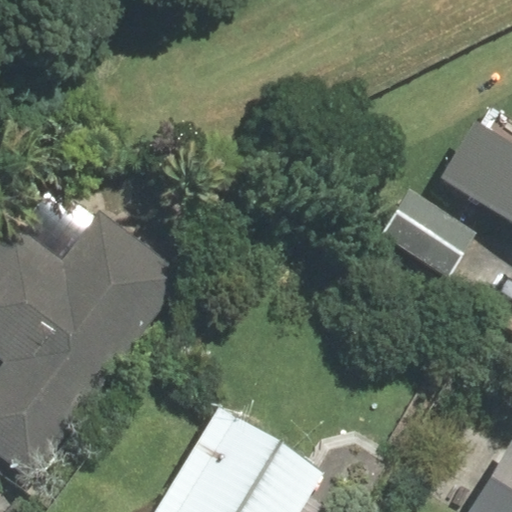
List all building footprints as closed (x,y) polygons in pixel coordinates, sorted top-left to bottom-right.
[(511,242),(511,171),(451,135),(419,187),(511,242)] [(485,234),(419,193),(392,237),(457,278),(485,234)] [(0,455),(31,477),(170,281),(88,223),(56,268),(5,232),(0,239),(0,350),(11,358),(0,373),(0,455)] [(291,511),(308,484),(199,419),(143,511),(291,511)] [(511,511),(511,459),(494,449),(455,511),(511,511)]
